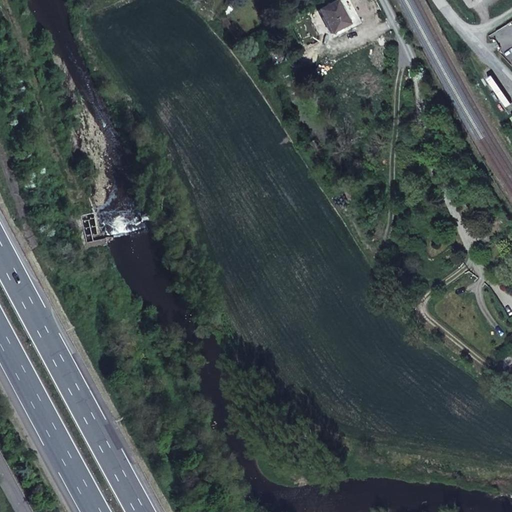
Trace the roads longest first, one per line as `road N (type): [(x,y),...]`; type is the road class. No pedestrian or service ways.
road 1 (motorway): [(139,511),(0,251)]
road 2 (residential): [(384,0),(415,64),(431,146),(472,250)]
road 3 (motorway): [(0,331),(99,511)]
